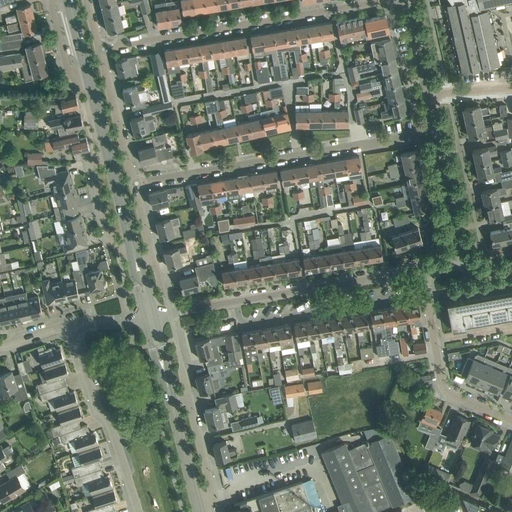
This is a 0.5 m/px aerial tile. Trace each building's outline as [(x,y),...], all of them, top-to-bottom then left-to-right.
[(150,11),(151,11),(147,0),(130,0),(131,4),(139,2),(142,13),(150,11)] [(177,0),(174,0),(166,1),(166,3),(167,9),(170,24),(170,25),(182,23),(180,15),(180,14),(179,6),(177,0)] [(180,0),(183,15),(195,13),(192,0),(180,0)] [(192,0),(195,13),(206,11),(204,0),(192,0)] [(204,0),(206,11),(218,9),(216,0),(204,0)] [(216,0),(218,9),(229,7),(228,0),(216,0)] [(511,0),(449,0),(451,3),(447,4),(462,72),(479,69),(478,65),(482,64),(483,68),(499,64),(487,9),(480,11),(480,8),(511,0)] [(104,18),(120,14),(117,1),(101,5),(104,18)] [(170,25),(167,9),(166,3),(161,3),(155,4),(154,4),(158,27),(170,25)] [(0,6),(0,13),(10,11),(8,4),(0,6)] [(7,24),(34,17),(31,4),(17,7),(18,13),(5,17),(7,24)] [(124,28),(120,14),(104,18),(108,32),(124,28)] [(340,41),(365,35),(366,38),(369,38),(370,42),(371,42),(388,38),(390,37),(385,15),(365,20),(365,17),(336,23),(340,41)] [(9,32),(22,28),(23,34),(37,31),(34,17),(7,24),(9,32)] [(319,24),(322,39),(334,37),(331,22),(319,24)] [(310,41),(322,39),(319,24),(308,26),(310,41)] [(300,48),(299,43),(310,41),(308,26),(297,28),(300,48)] [(285,30),(288,50),(293,49),(300,48),(297,28),(285,30)] [(279,64),(284,63),(282,51),(288,50),(285,30),(274,32),(279,64)] [(0,37),(1,42),(22,38),(21,32),(0,35),(0,37)] [(267,33),(262,34),(262,35),(265,54),(271,53),(273,65),(272,66),(274,80),(281,79),(281,76),(279,64),(274,32),(267,33)] [(254,56),(265,55),(265,54),(263,37),(262,34),(250,36),(254,56)] [(236,53),(248,51),(245,36),(233,39),(236,53)] [(354,58),(356,65),(395,57),(396,56),(396,55),(394,55),(393,51),(394,51),(394,49),(394,50),(393,45),(390,45),(390,43),(392,41),(391,38),(392,38),(391,37),(390,37),(388,38),(371,42),(373,54),(354,58)] [(22,38),(1,42),(0,42),(2,49),(26,45),(24,38),(22,38)] [(230,54),(236,53),(233,39),(222,40),(224,55),(226,66),(228,73),(233,72),(232,65),(230,54)] [(219,56),(224,55),(222,40),(210,42),(212,57),(219,56)] [(207,58),(212,57),(210,42),(199,44),(201,59),(202,58),(204,70),(205,78),(207,91),(213,90),(211,75),(210,76),(207,58)] [(22,63),(44,58),(42,50),(44,49),(43,44),(41,45),(41,43),(26,47),(28,55),(26,56),(21,57),(20,54),(14,55),(15,61),(21,60),(22,63)] [(190,60),(201,59),(199,44),(188,46),(190,60)] [(179,62),(190,60),(188,46),(176,48),(178,62),(179,62)] [(180,70),(179,62),(178,62),(176,48),(164,50),(168,72),(180,70)] [(164,73),(160,51),(150,53),(154,75),(157,74),(164,73)] [(48,73),(44,58),(22,63),(21,60),(15,61),(14,55),(0,57),(0,56),(0,69),(22,66),(26,80),(34,78),(34,76),(48,73)] [(115,60),(119,76),(130,73),(131,76),(132,76),(138,74),(135,64),(138,63),(136,56),(127,58),(127,57),(115,60)] [(381,73),(397,70),(395,57),(356,65),(347,67),(350,80),(360,78),(359,71),(372,68),(372,69),(380,67),(381,73)] [(255,61),(254,61),(258,83),(264,82),(270,81),(267,67),(264,67),(261,67),(260,60),(255,61)] [(302,60),(295,61),(296,66),(298,74),(304,73),(303,67),(302,61),(302,60)] [(281,76),(286,75),(287,75),(285,63),(284,63),(279,64),(281,76)] [(382,87),(400,83),(397,70),(381,73),(383,80),(381,81),(382,87)] [(157,74),(162,95),(169,93),(164,73),(157,74)] [(342,78),(334,78),(334,93),(334,100),(334,110),(335,126),(348,126),(348,109),(340,110),(340,93),(340,91),(340,88),(346,87),(342,78)] [(177,83),(171,85),(174,98),(184,96),(183,86),(182,81),(182,80),(181,80),(176,81),(177,83)] [(360,92),(371,90),(372,89),(371,82),(359,85),(360,92)] [(371,90),(360,92),(356,93),(357,99),(372,96),(386,93),(388,101),(404,98),(400,83),(382,87),(372,89),(371,90)] [(136,86),(123,89),(123,90),(126,104),(132,103),(134,110),(142,108),(146,107),(145,100),(148,99),(146,91),(144,84),(136,86)] [(308,94),(307,85),(297,86),(297,94),(308,94)] [(278,130),(291,127),(287,112),(280,113),(276,98),(281,97),(284,96),(283,94),(282,87),(280,88),(268,90),(272,105),(273,108),(278,130)] [(266,107),(272,105),(268,90),(267,90),(263,91),(266,107)] [(169,93),(162,95),(164,102),(171,101),(169,93)] [(256,93),(245,95),(247,103),(257,101),(256,93)] [(55,113),(79,107),(76,95),(60,99),(48,100),(48,106),(55,106),(55,113)] [(382,112),(380,112),(382,118),(392,116),(406,113),(407,113),(404,98),(388,101),(383,102),(385,110),(382,111),(382,112)] [(211,129),(215,145),(227,142),(223,121),(222,117),(220,110),(219,110),(217,99),(205,102),(207,113),(214,111),(216,118),(218,128),(211,129)] [(226,109),(224,100),(218,101),(220,110),(222,117),(227,115),(226,109)] [(152,114),(173,109),(171,101),(164,102),(146,107),(142,108),(144,116),(130,119),(134,135),(151,131),(149,122),(154,121),(152,114)] [(490,113),(488,107),(479,108),(479,106),(463,109),(466,123),(482,120),(481,115),(490,113)] [(364,122),(361,107),(354,109),(357,124),(364,122)] [(265,133),(278,130),(273,108),(260,111),(265,133)] [(296,127),(308,126),(308,110),(295,111),(296,127)] [(308,126),(322,126),(321,110),(308,110),(308,126)] [(322,126),(335,126),(334,110),(321,110),(322,126)] [(42,111),(26,111),(26,114),(24,114),(24,128),(38,128),(38,116),(42,116),(42,111)] [(248,115),(253,136),(265,133),(260,111),(260,112),(248,115)] [(64,118),(49,121),(51,129),(58,128),(59,135),(75,132),(74,129),(83,126),(83,127),(84,127),(81,115),(80,115),(65,119),(64,118)] [(248,115),(247,115),(248,121),(236,123),(236,124),(240,139),(253,136),(248,115)] [(223,121),(227,142),(240,139),(236,124),(236,123),(236,124),(234,118),(223,121)] [(495,139),(497,138),(508,136),(508,128),(502,129),(493,130),(492,125),(483,127),(482,120),(466,123),(469,137),(484,134),(485,141),(495,139)] [(202,148),(215,145),(211,129),(198,132),(202,148)] [(89,150),(86,137),(79,139),(78,132),(52,139),(55,150),(72,146),(74,153),(89,150)] [(202,148),(198,132),(186,135),(190,153),(203,150),(202,148)] [(154,145),(138,149),(142,163),(145,162),(145,163),(149,162),(149,161),(157,159),(157,161),(173,156),(171,147),(165,148),(164,142),(167,141),(165,133),(151,136),(154,145)] [(510,142),(509,137),(508,136),(497,138),(499,145),(510,142)] [(491,161),(489,154),(497,152),(496,146),(488,148),(488,147),(472,151),(475,165),(491,161)] [(404,168),(420,165),(416,150),(400,153),(404,168)] [(511,150),(500,152),(501,159),(511,156),(511,150)] [(36,165),(48,165),(49,165),(49,161),(41,161),(41,153),(27,153),(27,165),(36,165)] [(349,179),(362,177),(359,156),(345,158),(348,173),(349,179)] [(511,156),(501,159),(503,165),(511,163),(511,156)] [(333,160),(335,175),(348,173),(345,158),(333,160)] [(335,175),(333,160),(324,162),(319,163),(322,178),(335,175)] [(500,167),(492,168),(491,161),(475,165),(478,178),(495,175),(497,175),(498,181),(511,178),(511,171),(511,170),(501,172),(500,167)] [(322,178),(319,163),(306,165),(308,180),(317,179),(318,188),(324,187),(322,178)] [(389,172),(398,170),(397,163),(388,166),(389,172)] [(55,194),(73,189),(73,188),(74,187),(73,182),(71,182),(70,178),(71,177),(71,176),(69,177),(68,170),(56,173),(55,168),(48,168),(48,165),(36,165),(40,179),(44,178),(45,184),(52,182),(55,194)] [(296,182),(308,180),(306,165),(293,167),(296,182)] [(407,184),(423,180),(420,165),(404,168),(407,184)] [(283,185),(296,182),(293,167),(280,169),(283,185)] [(265,188),(279,185),(276,170),(263,172),(265,188)] [(398,170),(389,172),(391,178),(400,176),(398,170)] [(252,190),(265,188),(263,172),(250,175),(252,190)] [(245,191),(252,190),(250,175),(236,177),(239,192),(240,198),(241,199),(246,198),(245,191)] [(236,177),(223,179),(226,194),(227,194),(227,197),(228,200),(240,198),(239,192),(236,177)] [(227,197),(227,194),(226,194),(223,179),(211,181),(213,196),(219,196),(219,198),(220,199),(227,197)] [(411,198),(427,194),(423,180),(407,184),(411,198)] [(213,196),(211,181),(198,184),(191,185),(195,198),(196,203),(198,209),(201,208),(201,205),(214,203),(213,196)] [(189,200),(195,198),(191,185),(185,187),(188,196),(189,200)] [(506,193),(505,188),(505,187),(497,189),(481,192),(484,206),(499,202),(497,195),(506,193)] [(149,193),(153,207),(169,203),(167,196),(176,194),(175,188),(165,190),(165,189),(149,193)] [(55,214),(77,209),(75,202),(78,202),(77,201),(76,201),(75,197),(76,196),(75,191),(73,191),(73,189),(55,194),(58,206),(54,207),(55,214)] [(330,193),(325,194),(325,197),(326,205),(333,204),(331,193),(330,193)] [(414,212),(430,209),(427,194),(411,198),(414,212)] [(380,195),(372,197),(373,203),(375,205),(382,203),(380,195)] [(360,196),(353,198),(354,204),(354,205),(361,204),(360,196)] [(499,202),(484,206),(487,220),(502,216),(504,223),(509,222),(510,223),(511,222),(511,213),(510,214),(507,201),(499,202)] [(366,207),(361,208),(361,210),(365,231),(366,239),(371,238),(370,230),(368,220),(366,207)] [(65,232),(83,227),(82,226),(84,225),(82,220),(81,219),(80,215),(81,215),(81,214),(78,215),(77,209),(55,214),(57,221),(62,220),(65,232)] [(407,214),(400,216),(402,224),(410,222),(407,214)] [(243,217),(245,225),(255,224),(254,215),(243,217)] [(400,216),(392,218),(395,227),(402,224),(400,216)] [(157,222),(161,238),(173,235),(171,227),(179,224),(177,217),(157,222)] [(237,226),(245,225),(243,217),(233,218),(234,225),(237,225),(237,226)] [(228,218),(218,220),(220,232),(229,230),(230,225),(228,218)] [(183,231),(184,239),(205,233),(201,220),(190,225),(191,229),(183,231)] [(511,241),(511,233),(510,223),(509,222),(504,223),(503,224),(504,229),(490,232),(493,246),(511,241)] [(338,224),(338,229),(339,235),(340,243),(341,251),(344,265),(357,263),(355,249),(353,241),(345,242),(342,223),(338,224)] [(83,227),(65,232),(68,244),(63,245),(65,252),(87,247),(85,240),(88,240),(87,239),(86,239),(85,235),(86,234),(85,229),(83,228),(83,227)] [(422,242),(419,231),(418,228),(408,231),(404,232),(409,247),(422,242)] [(229,240),(242,236),(240,230),(227,234),(229,240)] [(396,251),(409,247),(404,232),(391,236),(396,251)] [(227,234),(221,235),(224,245),(230,243),(227,234)] [(259,258),(265,257),(261,237),(255,238),(257,248),(259,258)] [(340,243),(327,245),(327,246),(328,253),(331,267),(344,265),(341,251),(340,243)] [(370,261),(383,258),(380,244),(367,246),(370,261)] [(188,254),(188,253),(186,247),(186,246),(178,248),(164,252),(168,267),(182,264),(180,256),(188,254)] [(357,263),(370,261),(367,246),(355,249),(357,263)] [(98,269),(88,272),(87,266),(85,265),(84,260),(86,255),(85,250),(75,252),(79,269),(85,294),(96,291),(95,289),(104,287),(101,278),(103,277),(102,271),(100,272),(99,269),(98,269)] [(328,253),(316,255),(318,269),(331,267),(328,253)] [(305,272),(318,269),(316,255),(303,257),(305,272)] [(288,274),(301,272),(298,258),(286,260),(288,274)] [(98,269),(99,269),(108,267),(106,260),(100,261),(97,266),(98,269)] [(288,274),(286,260),(273,262),(275,277),(288,274)] [(0,271),(12,268),(11,262),(0,264),(0,271)] [(199,281),(206,279),(207,276),(215,274),(212,262),(195,267),(197,274),(179,279),(183,292),(200,288),(199,281)] [(273,262),(260,264),(262,279),(275,277),(273,262)] [(250,281),(262,279),(260,264),(247,266),(250,281)] [(237,283),(250,281),(247,266),(234,268),(237,283)] [(224,285),(237,283),(234,268),(221,271),(224,285)] [(79,295),(85,294),(79,269),(72,271),(74,278),(62,281),(66,299),(67,299),(69,300),(73,299),(74,297),(78,296),(79,298),(79,295)] [(66,299),(62,281),(50,284),(49,279),(42,281),(47,304),(53,302),(54,304),(55,304),(54,302),(58,301),(60,302),(64,301),(65,299),(66,299)] [(27,293),(16,295),(21,318),(32,316),(28,299),(27,293)] [(16,295),(5,297),(10,321),(21,318),(16,295)] [(511,295),(469,303),(459,309),(457,301),(447,303),(451,330),(466,327),(466,324),(511,316),(511,295)] [(28,299),(32,316),(42,314),(38,296),(28,299)] [(5,297),(0,298),(0,323),(10,321),(5,297)] [(422,325),(421,315),(419,303),(406,305),(409,320),(410,327),(422,325)] [(408,321),(409,320),(406,305),(394,307),(397,322),(398,329),(404,328),(403,323),(408,322),(408,321)] [(392,338),(391,331),(392,331),(391,325),(396,324),(396,323),(397,322),(394,307),(382,309),(390,354),(390,355),(397,353),(394,338),(392,338)] [(370,311),(374,333),(381,332),(383,344),(376,345),(378,356),(390,354),(382,309),(370,311)] [(363,329),(369,328),(366,312),(354,314),(357,330),(358,336),(363,335),(363,329)] [(350,331),(357,330),(354,314),(342,316),(345,332),(345,331),(346,338),(347,347),(352,346),(350,331)] [(339,333),(345,332),(342,316),(330,318),(333,334),(332,334),(335,349),(340,348),(339,341),(340,340),(339,333)] [(332,334),(333,334),(330,318),(318,320),(321,335),(332,334)] [(308,337),(321,335),(318,320),(306,322),(308,337)] [(296,339),(308,337),(306,322),(294,324),(296,339)] [(206,336),(224,333),(223,323),(205,325),(206,336)] [(281,349),(294,347),(290,325),(278,327),(280,342),(281,349)] [(268,344),(280,342),(278,327),(266,329),(268,344)] [(256,346),(268,344),(266,329),(254,331),(256,346)] [(254,331),(242,333),(244,348),(245,355),(250,354),(257,353),(256,346),(254,331)] [(238,332),(224,334),(224,336),(225,343),(228,360),(230,360),(242,357),(238,332)] [(207,366),(222,362),(221,354),(219,354),(213,356),(210,345),(225,343),(224,336),(209,339),(195,342),(200,359),(205,358),(207,366)] [(409,355),(406,337),(399,338),(402,356),(409,355)] [(415,354),(427,352),(425,342),(413,344),(415,354)] [(43,367),(48,365),(64,360),(60,349),(55,350),(54,347),(38,352),(40,355),(39,355),(43,367)] [(372,347),(360,349),(361,359),(374,357),(372,347)] [(461,374),(460,374),(465,376),(464,377),(469,380),(476,382),(484,364),(482,363),(484,357),(478,354),(475,355),(473,359),(468,357),(461,374)] [(487,387),(496,362),(484,357),(482,363),(484,364),(476,382),(487,387)] [(21,375),(27,373),(23,360),(17,362),(21,375)] [(209,374),(196,377),(200,392),(213,389),(211,380),(226,376),(228,373),(227,369),(232,368),(230,360),(228,360),(224,361),(224,362),(222,362),(208,366),(207,366),(209,374)] [(506,373),(509,368),(496,362),(487,387),(497,391),(505,373),(506,373)] [(40,393),(67,385),(64,376),(68,375),(65,363),(44,370),(48,381),(37,384),(40,393)] [(349,363),(338,365),(338,366),(339,371),(339,374),(351,372),(349,363)] [(313,374),(312,368),(312,367),(301,369),(303,376),(313,374)] [(296,368),(284,371),(286,381),(298,379),(296,368)] [(505,373),(497,391),(498,391),(498,390),(502,392),(502,393),(506,395),(511,397),(511,368),(509,368),(506,373),(505,373)] [(15,401),(28,397),(21,373),(20,373),(20,374),(21,377),(14,379),(12,372),(0,375),(0,394),(13,390),(14,393),(13,393),(15,401)] [(418,384),(432,382),(430,374),(417,376),(418,384)] [(323,392),(321,380),(307,383),(309,394),(323,392)] [(305,395),(303,383),(284,386),(287,407),(293,406),(293,397),(305,395)] [(67,385),(40,393),(42,402),(48,401),(51,411),(57,409),(57,410),(78,403),(74,392),(69,393),(67,385)] [(279,386),(270,388),(272,396),(280,394),(279,386)] [(238,407),(235,393),(214,398),(217,407),(204,410),(209,427),(223,424),(220,412),(238,408),(238,407)] [(26,402),(23,406),(25,411),(31,409),(29,401),(26,402)] [(420,421),(417,429),(430,434),(432,430),(434,431),(442,411),(427,405),(420,421)] [(60,434),(81,427),(78,419),(82,418),(80,414),(81,413),(79,406),(58,413),(62,424),(51,427),(51,429),(46,430),(48,437),(53,436),(54,437),(60,435),(60,434)] [(440,433),(434,446),(444,450),(446,444),(457,448),(458,444),(463,434),(464,434),(470,420),(457,415),(452,428),(450,427),(447,436),(440,433)] [(259,424),(257,416),(241,420),(243,428),(259,424)] [(0,439),(9,434),(4,426),(0,418),(0,439)] [(317,436),(312,419),(291,424),(295,442),(317,436)] [(487,425),(481,423),(480,425),(478,424),(471,443),(486,448),(487,446),(493,448),(498,435),(492,433),(493,430),(486,427),(487,425)] [(60,434),(60,435),(63,443),(74,440),(78,450),(98,444),(96,437),(95,437),(94,433),(90,434),(87,425),(81,427),(60,434)] [(415,496),(390,433),(386,426),(375,428),(364,430),(368,442),(366,443),(368,447),(356,452),(354,448),(348,450),(345,443),(322,452),(346,511),(374,511),(392,505),(392,506),(415,496)] [(430,434),(425,446),(433,449),(436,441),(439,433),(434,431),(432,430),(430,434)] [(511,440),(505,457),(503,456),(499,465),(511,469),(511,440)] [(213,444),(217,461),(238,456),(236,449),(228,451),(226,441),(213,444)] [(7,457),(7,456),(14,452),(12,450),(13,449),(11,446),(10,447),(9,444),(2,449),(0,446),(0,445),(0,469),(5,466),(1,460),(7,457)] [(63,481),(101,468),(99,460),(102,459),(101,455),(102,454),(99,447),(79,454),(82,465),(71,468),(73,474),(62,478),(63,481)] [(0,496),(4,502),(24,490),(16,477),(25,471),(21,464),(6,472),(10,479),(0,485),(0,496)] [(424,473),(446,483),(449,475),(427,465),(424,473)] [(480,496),(490,470),(481,466),(470,492),(480,496)] [(64,484),(75,481),(77,486),(88,483),(92,493),(112,487),(110,480),(109,480),(108,476),(104,477),(101,468),(63,481),(64,484)] [(313,511),(302,481),(234,504),(236,510),(229,511),(313,511)] [(85,511),(113,511),(115,511),(113,503),(117,501),(113,490),(93,497),(96,507),(85,511)] [(432,494),(423,498),(425,503),(434,500),(432,494)] [(498,511),(462,496),(467,507),(471,509),(470,511),(469,510),(469,511),(498,511)] [(461,511),(457,501),(433,511),(461,511)]
